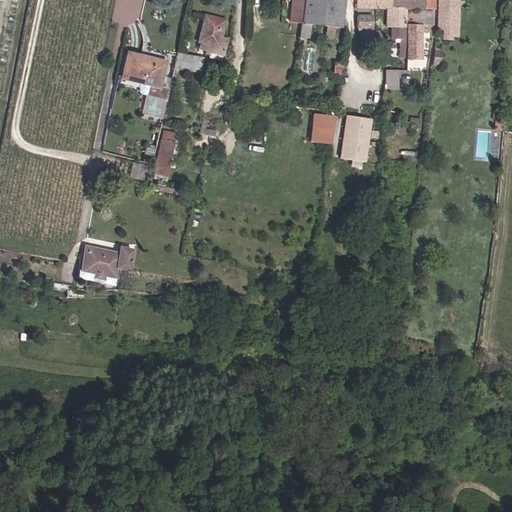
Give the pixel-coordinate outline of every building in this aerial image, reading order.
[(294,2),(293,16),(292,24),(297,25),(301,25),(302,18),(303,0),(284,0),(284,2),(294,2)] [(303,0),(302,18),(301,25),(347,29),(347,26),(348,15),(343,15),(344,0),(303,0)] [(408,9),(423,10),(422,0),(356,0),(356,9),(378,9),(380,9),(388,9),(407,9),(408,9)] [(422,0),(423,10),(433,10),(433,0),(422,0)] [(455,0),(438,0),(438,10),(437,28),(437,30),(443,30),(443,40),(448,40),(448,38),(454,38),(454,36),(455,0)] [(380,9),(378,9),(378,29),(388,29),(388,9),(380,9)] [(407,9),(388,9),(388,29),(392,29),(392,41),(396,40),(396,44),(399,45),(399,60),(406,60),(407,52),(407,42),(407,26),(407,12),(407,9)] [(422,26),(431,27),(431,13),(407,12),(407,26),(407,42),(407,52),(419,53),(422,53),(422,43),(422,36),(422,26)] [(358,15),(357,29),(371,29),(371,15),(358,15)] [(198,49),(225,56),(228,40),(219,38),(223,22),(204,18),(198,42),(200,42),(198,49)] [(431,36),(431,27),(422,26),(422,36),(431,36)] [(432,65),(439,66),(441,51),(434,50),(434,53),(432,65)] [(419,53),(407,52),(406,60),(417,61),(419,53)] [(152,99),(165,102),(168,91),(160,89),(166,65),(129,56),(123,79),(149,85),(146,98),(152,99)] [(179,59),(176,73),(201,74),(203,61),(179,59)] [(406,89),(408,70),(386,68),(385,87),(406,89)] [(138,92),(146,93),(147,85),(139,84),(138,92)] [(330,144),(335,116),(314,112),(308,140),(330,144)] [(355,128),(367,130),(369,118),(357,116),(355,128)] [(419,129),(420,119),(409,118),(408,128),(419,129)] [(167,126),(160,156),(172,158),(176,142),(179,128),(167,126)] [(176,142),(172,158),(175,159),(180,160),(184,143),(176,142)] [(175,159),(172,158),(160,156),(158,163),(173,167),(175,159)] [(128,174),(144,178),(147,165),(131,161),(130,167),(128,174)] [(171,173),(173,167),(158,163),(157,170),(171,173)] [(88,244),(83,265),(117,270),(125,271),(132,247),(124,245),(122,252),(88,244)] [(132,247),(125,271),(129,271),(135,248),(132,247)] [(14,264),(16,254),(0,249),(0,255),(2,256),(0,260),(14,264)] [(117,270),(83,265),(81,274),(115,282),(117,270)]
